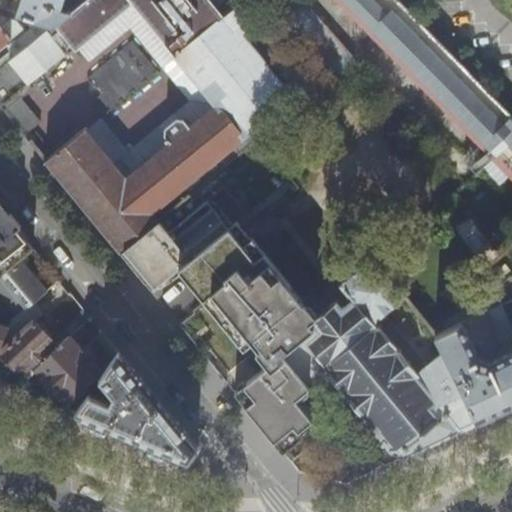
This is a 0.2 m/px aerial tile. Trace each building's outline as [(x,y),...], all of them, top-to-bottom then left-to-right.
[(0,0),(0,8),(8,10),(11,0),(10,0),(22,0),(18,14),(30,17),(56,25),(59,22),(72,11),(61,7),(63,0),(0,0)] [(86,0),(72,11),(59,22),(79,47),(134,3),(177,56),(236,9),(228,0),(86,0)] [(312,0),(270,0),(334,80),(360,60),(312,0)] [(343,0),(498,159),(511,147),(511,116),(397,0),(343,0)] [(236,9),(177,56),(218,106),(190,128),(184,121),(178,119),(166,129),(165,136),(171,144),(125,180),(85,129),(46,161),(80,203),(120,251),(216,174),(280,124),(311,100),(236,9)] [(0,14),(0,70),(48,31),(56,25),(30,17),(29,22),(33,27),(5,48),(9,53),(0,59),(0,46),(23,28),(16,19),(0,14)] [(48,31),(0,70),(0,104),(13,121),(23,133),(40,121),(21,98),(33,88),(29,84),(67,54),(48,31)] [(95,99),(106,112),(157,72),(133,42),(88,77),(102,94),(95,99)] [(500,305),(511,330),(511,147),(498,159),(491,165),(500,175),(507,168),(511,173),(511,277),(493,292),(500,305)] [(476,148),(459,161),(469,174),(486,162),(476,148)] [(304,302),(237,220),(246,212),(216,174),(120,251),(128,261),(151,289),(178,267),(186,278),(207,303),(237,341),(244,349),(253,343),(259,350),(246,361),(257,374),(235,392),(252,413),(279,447),(287,448),(316,423),(299,403),(314,391),(308,383),(284,353),(294,345),(293,344),(302,336),(314,327),(309,321),(312,318),(301,305),(304,302)] [(11,219),(0,206),(0,276),(23,258),(34,249),(11,219)] [(415,226),(375,259),(394,282),(433,250),(415,226)] [(34,272),(23,258),(0,276),(0,293),(15,316),(37,299),(49,290),(34,272)] [(405,296),(394,282),(375,259),(374,258),(341,285),(349,294),(339,301),(336,297),(312,318),(309,321),(314,327),(302,336),(293,344),(294,345),(284,353),(308,383),(310,381),(311,383),(314,381),(313,380),(323,372),(322,370),(325,368),(344,392),(341,394),(343,397),(346,394),(354,404),(352,405),(354,408),(356,406),(364,416),(362,417),(364,420),(365,418),(373,429),(372,430),(374,432),(375,431),(383,441),(380,443),(382,446),(385,444),(391,451),(396,448),(398,449),(400,451),(398,453),(402,458),(425,447),(439,440),(478,422),(461,386),(455,373),(445,351),(428,365),(406,338),(416,329),(405,317),(395,325),(385,312),(405,296)] [(47,310),(37,299),(15,316),(12,318),(9,325),(0,345),(0,346),(4,350),(2,355),(8,361),(10,363),(16,363),(17,364),(19,362),(29,373),(35,367),(58,345),(48,336),(49,334),(42,328),(35,320),(47,310)] [(511,405),(511,330),(500,305),(462,322),(437,335),(445,351),(455,373),(462,369),(469,383),(461,386),(478,422),(506,409),(511,405)] [(0,345),(9,325),(0,320),(0,345)] [(68,335),(58,345),(35,367),(59,392),(68,402),(80,390),(87,396),(94,386),(99,380),(94,376),(97,375),(96,374),(101,370),(89,358),(95,352),(91,348),(86,343),(81,349),(68,335)] [(107,391),(94,386),(87,396),(76,412),(105,425),(188,461),(197,449),(119,352),(101,377),(114,391),(110,399),(104,397),(107,391)] [(85,486),(79,492),(100,501),(106,494),(85,486)]
